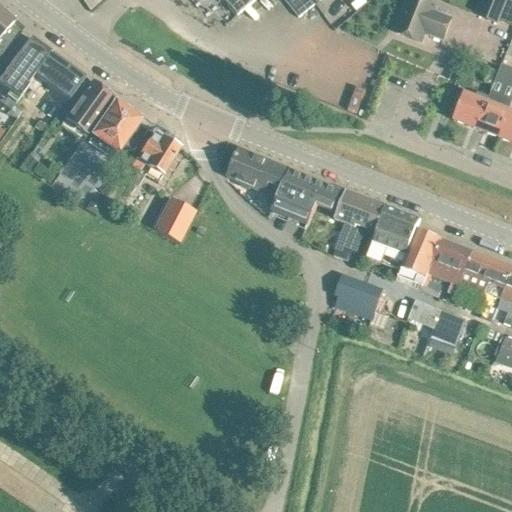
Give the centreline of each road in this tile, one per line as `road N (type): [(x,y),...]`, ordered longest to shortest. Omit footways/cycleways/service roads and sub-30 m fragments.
road 1 (residential): [(271,511),(321,270),(262,231),(223,191),(202,118)]
road 2 (tertiary): [(511,240),(202,118)]
road 3 (track): [(322,511),(350,374),(377,368),(511,416)]
road 4 (residential): [(0,378),(195,511)]
road 5 (tertiary): [(202,118),(147,89),(24,0)]
road 6 (residential): [(511,180),(401,138),(420,83)]
